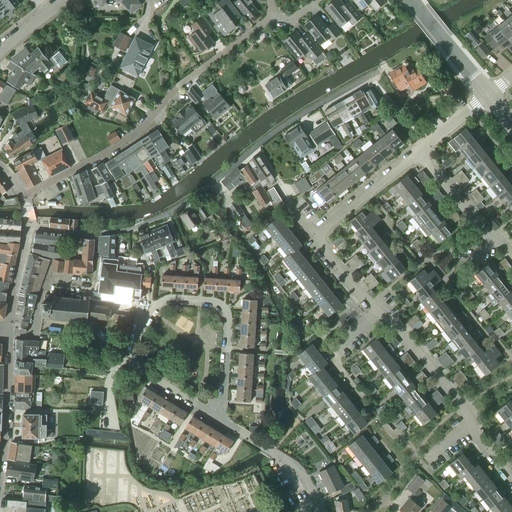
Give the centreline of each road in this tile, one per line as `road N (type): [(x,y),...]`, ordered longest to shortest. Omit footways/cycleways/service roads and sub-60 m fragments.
road 1 (residential): [(29,227),(132,230),(170,213),(282,128),(371,76)]
road 2 (residential): [(22,195),(137,134),(175,88),(273,17)]
road 3 (residential): [(220,420),(130,360),(138,331),(165,300),(198,301)]
road 4 (residential): [(511,473),(374,311)]
road 5 (residential): [(0,479),(7,335)]
road 6 (residential): [(511,253),(501,238),(479,231),(421,150)]
road 7 (residential): [(311,235),(421,150)]
road 8 (residential): [(198,301),(226,311),(220,420)]
road 9 (residential): [(319,511),(291,464),(220,420)]
road 10 (tertiary): [(487,95),(410,0)]
road 11 (residential): [(7,335),(32,332),(45,282),(90,287)]
